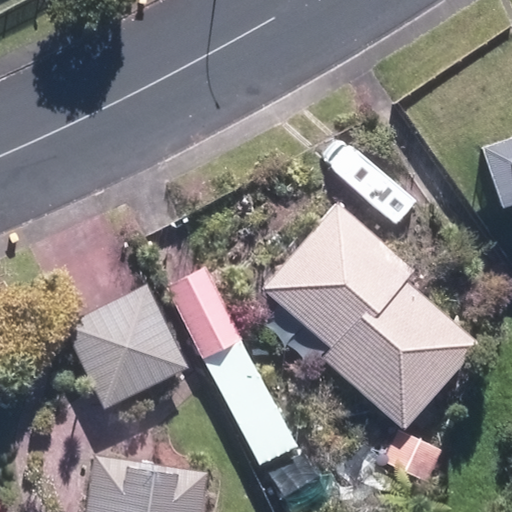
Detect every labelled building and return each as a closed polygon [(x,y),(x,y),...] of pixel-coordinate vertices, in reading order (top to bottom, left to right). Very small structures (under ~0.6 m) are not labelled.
[(511,136),(476,148),(496,211),(511,205),(511,136)] [(401,284),(414,270),(338,203),(261,290),(330,351),(323,359),(401,428),(473,347),(401,284)] [(237,339),(203,267),(169,283),(202,355),(237,339)] [(185,367),(144,288),(63,329),(104,409),(185,367)] [(445,450),(391,429),(379,459),(433,480),(445,450)] [(403,482),(364,445),(339,471),(378,508),(403,482)] [(198,511),(204,472),(93,456),(84,511),(198,511)]
